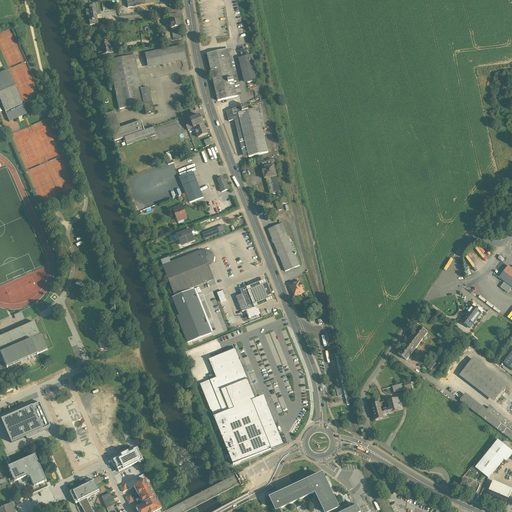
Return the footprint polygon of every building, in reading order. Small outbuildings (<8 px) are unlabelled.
[(154,0),(133,0),(134,0),(127,1),(128,8),(155,4),(154,0)] [(112,2),(102,4),(103,11),(113,9),(112,2)] [(89,10),(88,10),(88,16),(89,20),(97,19),(96,13),(96,9),(89,10)] [(170,22),(179,21),(178,14),(169,15),(170,22)] [(170,22),(169,23),(169,26),(171,26),(171,29),(181,28),(179,21),(170,22)] [(182,38),(181,28),(171,29),(173,39),(182,38)] [(98,56),(102,55),(111,54),(113,53),(114,52),(114,51),(114,50),(113,50),(113,49),(112,49),(110,49),(109,41),(99,43),(101,51),(98,52),(98,56)] [(184,46),(144,54),(148,69),(187,60),(184,46)] [(248,51),(247,50),(247,49),(246,49),(245,49),(244,48),(242,49),(241,50),(240,52),(240,54),(242,56),(244,57),(246,56),(247,55),(248,54),(248,51)] [(227,50),(237,97),(242,96),(231,49),(227,50)] [(218,101),(237,97),(227,50),(207,54),(218,101)] [(132,51),(107,55),(108,61),(133,56),(132,51)] [(133,56),(108,61),(114,86),(114,90),(119,110),(143,105),(140,90),(133,56)] [(250,56),(242,58),(247,82),(255,81),(250,56)] [(22,104),(7,70),(0,73),(0,101),(5,112),(22,104)] [(149,88),(140,90),(143,105),(148,104),(149,107),(153,107),(149,88)] [(22,104),(5,112),(8,120),(26,113),(22,104)] [(149,107),(148,104),(143,105),(146,116),(154,115),(153,107),(149,107)] [(239,119),(249,158),(268,153),(258,109),(249,111),(247,106),(226,111),(229,122),(234,120),(239,119)] [(141,122),(120,129),(114,112),(105,115),(113,142),(124,138),(133,135),(144,131),(141,122)] [(201,116),(190,120),(194,129),(194,128),(204,125),(201,116)] [(243,159),(249,158),(239,119),(234,120),(243,159)] [(194,129),(190,120),(185,122),(188,131),(194,129)] [(204,125),(194,128),(198,138),(208,134),(204,125)] [(144,131),(133,135),(135,140),(140,138),(141,141),(146,139),(145,136),(154,133),(152,128),(144,131)] [(135,140),(133,135),(124,138),(126,146),(141,141),(140,138),(135,140)] [(269,167),(265,168),(266,170),(263,171),(265,179),(266,179),(269,190),(279,188),(274,166),(275,166),(274,160),(268,162),(269,167)] [(161,174),(154,177),(157,185),(166,182),(166,183),(169,182),(163,167),(159,169),(161,174)] [(193,173),(179,178),(184,190),(198,184),(193,173)] [(224,179),(223,179),(222,178),(218,180),(220,187),(219,187),(222,192),(229,189),(227,184),(226,182),(226,181),(226,179),(224,179)] [(198,184),(184,190),(186,194),(188,199),(189,204),(203,198),(198,184)] [(263,197),(255,202),(258,207),(266,202),(263,197)] [(180,209),(178,208),(178,210),(174,211),(176,216),(177,217),(179,221),(182,219),(184,220),(187,219),(185,213),(185,212),(184,211),(183,208),(180,209)] [(268,230),(275,248),(290,243),(283,224),(268,230)] [(223,225),(203,234),(205,240),(225,232),(223,225)] [(190,230),(177,235),(182,248),(195,242),(190,230)] [(275,248),(285,272),(300,266),(295,254),(290,243),(275,248)] [(205,252),(164,269),(174,294),(203,282),(203,284),(211,281),(205,266),(210,264),(213,262),(213,258),(212,255),(209,252),(205,252)] [(511,269),(508,266),(499,278),(511,288),(511,269)] [(248,287),(256,308),(274,301),(266,280),(248,287)] [(299,282),(290,286),(294,296),(304,293),(299,282)] [(256,308),(248,287),(240,290),(242,295),(236,297),(242,312),(246,311),(249,318),(260,314),(258,309),(257,310),(256,308)] [(187,343),(212,333),(194,290),(173,298),(180,316),(177,317),(187,343)] [(224,290),(218,292),(220,302),(226,300),(224,290)] [(483,311),(474,304),(467,313),(469,314),(462,323),(469,329),(476,320),(483,311)] [(34,322),(0,337),(0,361),(3,360),(6,368),(47,350),(40,335),(40,336),(34,322)] [(419,327),(409,341),(417,347),(427,333),(419,327)] [(406,360),(417,347),(409,341),(398,354),(406,360)] [(236,349),(210,359),(218,379),(203,385),(215,416),(230,410),(222,390),(248,380),(236,349)] [(511,351),(503,363),(511,369),(511,351)] [(430,359),(425,366),(430,370),(436,363),(430,359)] [(473,359),(471,362),(504,388),(507,384),(473,359)] [(504,388),(471,362),(462,373),(495,399),(504,388)] [(495,399),(462,373),(460,376),(493,402),(495,399)] [(248,380),(222,390),(230,410),(215,416),(234,465),(284,446),(265,396),(256,399),(248,380)] [(404,383),(392,386),(394,393),(405,389),(404,383)] [(485,412),(464,396),(460,401),(482,417),(485,412)] [(399,397),(388,401),(390,409),(391,413),(403,410),(399,397)] [(50,426),(39,402),(1,419),(11,443),(26,437),(50,426)] [(390,409),(381,411),(380,407),(381,407),(380,403),(371,405),(375,421),(383,419),(382,415),(387,414),(391,413),(390,409)] [(511,425),(489,407),(485,412),(482,417),(511,440),(511,425)] [(51,429),(50,426),(26,437),(27,439),(51,429)] [(498,440),(475,468),(479,471),(488,479),(511,451),(498,440)] [(112,461),(118,473),(142,461),(136,449),(127,453),(127,452),(120,456),(120,457),(112,461)] [(31,457),(10,466),(11,469),(9,470),(13,479),(15,478),(16,481),(27,476),(28,478),(30,477),(33,485),(35,484),(36,485),(43,482),(42,480),(45,480),(40,470),(39,470),(37,466),(38,465),(35,457),(31,459),(31,457)] [(475,468),(472,466),(470,469),(476,474),(479,471),(475,468)] [(143,475),(125,484),(128,490),(123,493),(124,496),(135,490),(133,487),(146,480),(143,475)] [(322,475),(271,499),(277,511),(280,509),(280,511),(282,511),(281,509),(314,493),(317,494),(325,511),(330,511),(338,508),(322,475)] [(94,479),(96,484),(103,480),(101,476),(94,479)] [(468,481),(462,479),(458,487),(468,491),(469,490),(472,483),(472,482),(473,481),(469,480),(468,481)] [(87,499),(99,493),(93,480),(69,492),(75,504),(78,503),(87,499)] [(143,505),(136,509),(137,511),(155,511),(161,509),(157,501),(157,500),(156,498),(155,498),(152,493),(153,492),(152,490),(151,490),(148,485),(149,484),(148,482),(146,482),(146,480),(133,487),(135,490),(143,505)] [(511,490),(493,481),(489,490),(508,499),(511,490)] [(472,482),(472,483),(469,490),(476,494),(480,486),(472,482)] [(125,484),(120,487),(123,493),(128,490),(125,484)] [(508,499),(489,490),(486,498),(500,504),(499,504),(505,507),(508,499)] [(110,493),(101,498),(107,509),(116,505),(110,493)] [(131,495),(125,498),(129,504),(134,501),(131,495)] [(92,511),(87,499),(78,503),(80,505),(81,505),(84,511),(92,511)]
